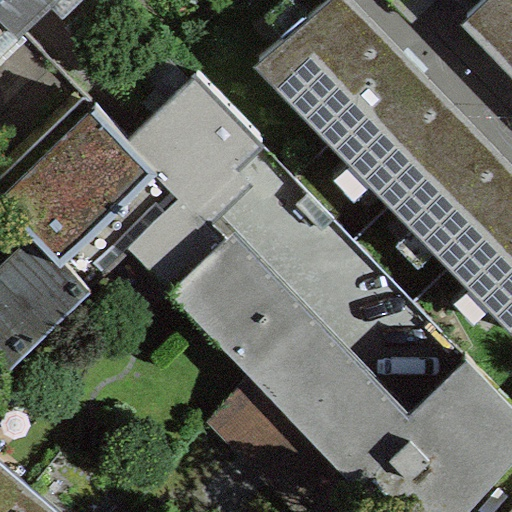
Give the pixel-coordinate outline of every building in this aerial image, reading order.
[(0,0),(0,4),(16,21),(37,0),(0,0)] [(511,0),(484,0),(458,27),(511,79),(511,165),(351,0),(331,0),(254,64),(511,339),(511,0)] [(14,23),(16,21),(0,4),(0,43),(17,27),(14,23)] [(457,511),(511,458),(511,406),(464,357),(259,140),(254,135),(202,81),(194,72),(128,137),(182,193),(127,247),(167,292),(251,370),(373,493),(391,511),(457,511)] [(8,201),(37,231),(88,284),(127,247),(182,193),(128,137),(94,102),(89,107),(86,104),(16,172),(29,185),(8,201)] [(0,266),(0,365),(2,367),(88,284),(37,231),(0,266)] [(251,370),(212,415),(305,511),(352,511),(373,493),(251,370)] [(511,511),(511,458),(457,511),(511,511)] [(0,511),(61,511),(0,459),(0,511)]
